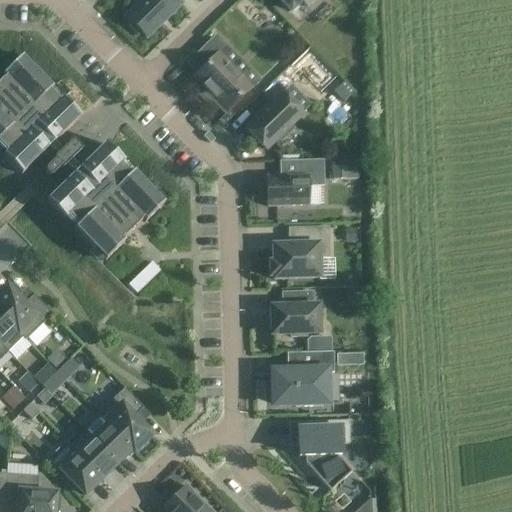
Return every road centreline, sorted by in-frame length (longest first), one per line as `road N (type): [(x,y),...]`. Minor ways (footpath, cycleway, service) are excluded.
road 1 (residential): [(142,83),(222,170),(232,441)]
road 2 (residential): [(232,441),(179,451),(117,511)]
road 3 (residential): [(53,0),(142,83)]
road 4 (residential): [(142,83),(229,0)]
